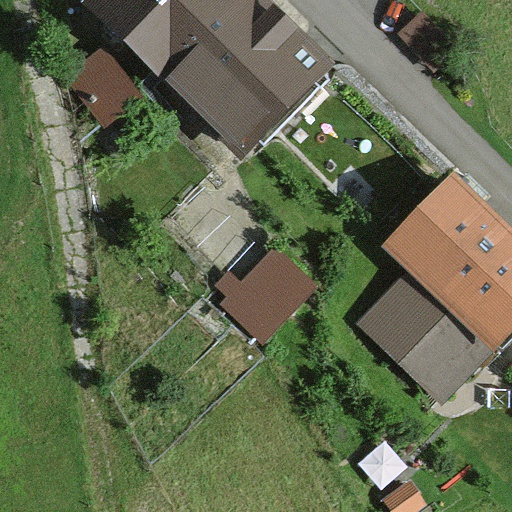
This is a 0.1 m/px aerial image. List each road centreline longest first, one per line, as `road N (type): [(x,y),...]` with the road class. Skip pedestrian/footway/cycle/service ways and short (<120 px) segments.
road 1 (track): [(35,0),(110,511)]
road 2 (track): [(327,0),(511,188)]
